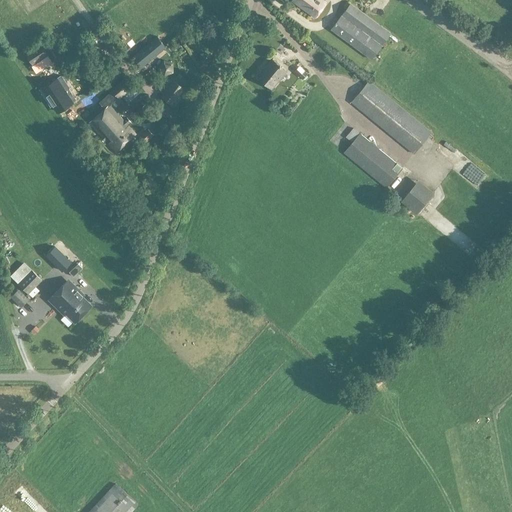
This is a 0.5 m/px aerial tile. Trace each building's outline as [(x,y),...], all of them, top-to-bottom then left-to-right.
[(315,17),(325,2),(322,0),(292,0),(292,1),(315,17)] [(371,59),(391,33),(350,3),(330,29),(371,59)] [(131,57),(141,68),(166,47),(157,36),(131,57)] [(33,65),(47,56),(40,45),(25,54),(33,65)] [(271,88),(286,71),(272,59),(257,77),(271,88)] [(125,77),(111,90),(112,91),(118,98),(119,99),(133,87),(125,77)] [(58,111),(75,100),(68,88),(63,91),(56,80),(43,89),(58,111)] [(161,96),(172,104),(184,88),(173,80),(161,96)] [(413,154),(431,132),(369,80),(351,102),(413,154)] [(134,90),(119,100),(122,104),(136,94),(134,90)] [(176,110),(188,93),(184,90),(172,107),(176,110)] [(99,103),(105,109),(109,105),(118,98),(112,91),(99,103)] [(138,109),(146,118),(152,112),(144,103),(138,109)] [(116,151),(135,134),(109,105),(105,109),(90,122),(116,151)] [(142,136),(146,140),(153,133),(149,129),(142,136)] [(352,142),(343,153),(386,188),(387,188),(403,168),(360,133),(352,142)] [(92,161),(100,154),(96,149),(87,156),(92,161)] [(433,203),(436,197),(429,193),(425,199),(433,203)] [(457,242),(458,249),(467,248),(466,240),(457,242)] [(55,247),(47,255),(62,270),(70,262),(55,247)] [(32,269),(18,284),(28,294),(42,280),(32,269)] [(42,281),(27,296),(35,304),(41,297),(38,294),(46,285),(42,281)] [(71,285),(67,281),(51,297),(55,301),(53,303),(65,315),(67,313),(75,322),(92,305),(83,297),(85,295),(73,283),(71,285)] [(18,289),(11,296),(18,303),(21,306),(28,299),(18,289)] [(35,326),(31,331),(35,334),(39,330),(35,326)] [(115,483),(87,511),(130,511),(138,504),(115,483)] [(29,495),(21,502),(30,511),(40,511),(43,509),(29,495)]
